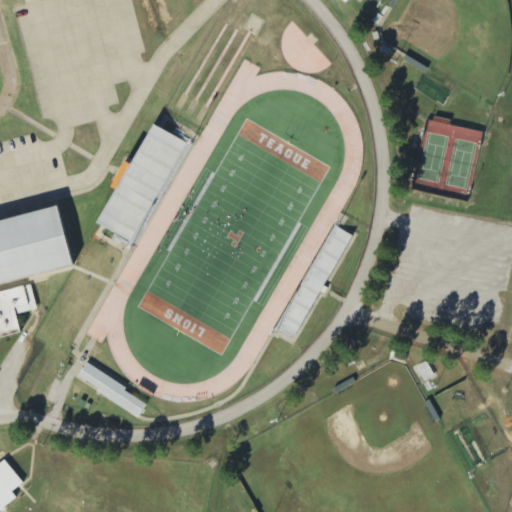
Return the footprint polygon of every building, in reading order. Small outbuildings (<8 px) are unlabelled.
[(185,142),(150,125),(130,166),(121,161),(108,188),(113,190),(96,225),(116,235),(113,240),(133,250),(185,142)] [(0,222),(0,338),(20,334),(16,316),(38,311),(32,286),(0,293),(0,285),(71,270),(57,210),(0,222)] [(426,383),(435,377),(426,363),(417,368),(426,383)] [(87,365),(78,379),(139,418),(148,404),(87,365)] [(0,511),(1,511),(18,499),(13,493),(24,485),(5,461),(0,464),(0,511)]
